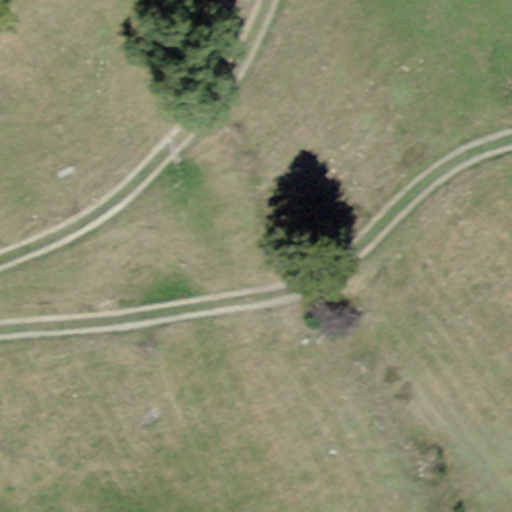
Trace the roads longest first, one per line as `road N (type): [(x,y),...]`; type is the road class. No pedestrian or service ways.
road 1 (track): [(0,309),(293,280),(331,260),(369,214),(452,151),(511,131)]
road 2 (track): [(254,0),(210,84),(119,180),(0,237)]
